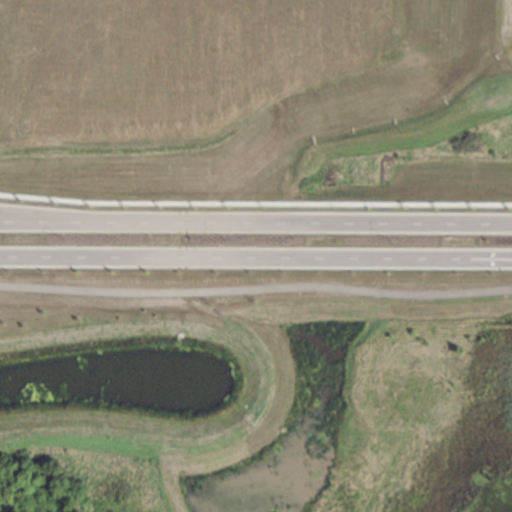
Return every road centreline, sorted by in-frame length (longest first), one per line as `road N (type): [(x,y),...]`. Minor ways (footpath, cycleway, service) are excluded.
road 1 (residential): [(0,258),(511,259)]
road 2 (residential): [(511,224),(91,221)]
